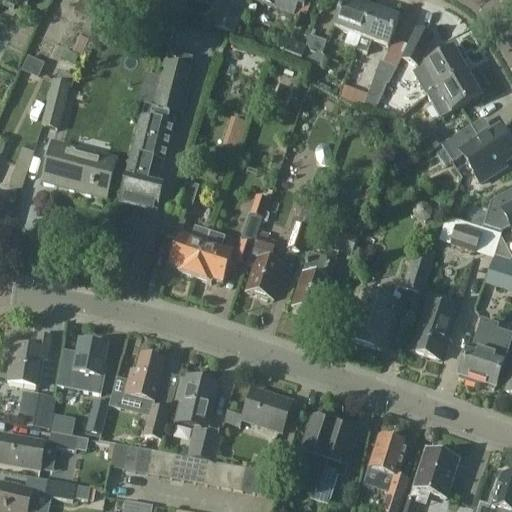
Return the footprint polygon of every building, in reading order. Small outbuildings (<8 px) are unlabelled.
[(5,0),(2,7),(13,12),(16,5),(5,0)] [(16,0),(15,4),(27,9),(30,0),(16,0)] [(81,0),(74,15),(87,22),(97,27),(104,12),(81,0)] [(149,0),(147,7),(166,14),(170,0),(149,0)] [(254,0),(253,4),(261,7),(287,17),(293,19),(291,26),(296,28),(303,10),(307,0),(254,0)] [(172,1),(167,14),(180,18),(183,11),(185,5),(179,3),(172,1)] [(344,2),(333,32),(347,37),(344,47),(356,52),(371,12),(344,2)] [(221,8),(213,30),(233,37),(241,15),(221,8)] [(398,22),(371,12),(356,52),(356,54),(366,57),(371,44),(388,51),(398,22)] [(403,62),(417,69),(421,66),(434,42),(418,33),(403,62)] [(306,48),(301,62),(319,70),(324,58),(321,57),(326,44),(310,38),(307,44),(306,48)] [(301,62),(306,48),(285,40),(279,55),(301,62)] [(395,43),(391,51),(383,65),(379,64),(362,111),(365,112),(374,114),(388,86),(407,49),(395,43)] [(437,92),(466,76),(453,53),(424,69),(437,92)] [(126,181),(119,207),(156,217),(163,190),(156,189),(174,120),(181,121),(193,72),(189,71),(192,61),(170,56),(168,66),(163,65),(152,110),(144,108),(126,181)] [(437,92),(427,98),(434,110),(444,105),(451,116),(479,100),(478,97),(483,94),(477,84),(472,87),(471,85),(474,84),(470,78),(468,80),(466,76),(437,92)] [(69,88),(54,84),(53,84),(41,130),(58,134),(70,88),(69,88)] [(400,92),(388,86),(374,114),(386,118),(400,92)] [(361,115),(357,127),(379,134),(382,123),(361,115)] [(478,142),(470,129),(440,149),(450,164),(461,158),(467,167),(480,187),(506,171),(504,167),(511,161),(511,143),(511,142),(508,144),(506,141),(500,132),(498,129),(493,132),(478,142)] [(440,132),(420,145),(415,148),(423,159),(447,144),(440,132)] [(42,187),(105,203),(115,164),(52,148),(42,187)] [(317,152),(316,152),(319,166),(320,167),(321,167),(322,168),(323,168),(324,168),(325,168),(325,167),(326,167),(327,167),(328,167),(328,166),(329,165),(329,164),(327,150),(326,150),(325,149),(324,149),(323,149),(322,149),(321,149),(320,149),(319,149),(319,150),(318,150),(317,151),(317,152)] [(14,172),(27,176),(34,155),(21,151),(14,172)] [(169,212),(167,219),(182,224),(186,212),(185,212),(187,207),(190,198),(177,194),(176,193),(169,212)] [(511,194),(496,203),(491,205),(483,230),(500,235),(510,231),(511,235),(511,194)] [(256,200),(250,218),(262,221),(268,204),(256,200)] [(414,207),(412,215),(414,222),(424,225),(431,221),(433,213),(428,205),(420,204),(414,207)] [(315,214),(303,210),(296,228),(309,232),(315,214)] [(182,224),(167,219),(161,237),(177,243),(178,240),(179,241),(185,225),(182,224)] [(295,227),(287,250),(286,252),(301,257),(309,232),(296,228),(295,227)] [(476,237),(456,230),(450,248),(475,256),(481,238),(476,237)] [(194,231),(190,244),(179,241),(178,240),(177,243),(168,270),(179,274),(178,277),(195,283),(209,236),(194,231)] [(254,269),(246,295),(258,299),(260,303),(266,305),(270,303),(272,304),(283,271),(269,266),(271,258),(276,245),(267,242),(269,238),(259,234),(257,239),(254,248),(248,267),(254,269)] [(225,241),(209,236),(195,283),(210,288),(212,284),(222,288),(232,258),(220,254),(225,241)] [(352,245),(336,239),(331,252),(347,258),(352,245)] [(243,244),(237,263),(248,267),(254,248),(243,244)] [(301,277),(303,277),(293,311),(295,311),(297,315),(303,317),(306,315),(319,319),(329,285),(335,269),(325,266),(326,261),(308,256),(301,277)] [(494,259),(488,278),(499,281),(505,262),(494,259)] [(416,268),(407,294),(422,299),(431,272),(416,268)] [(388,290),(384,302),(361,294),(345,341),(384,354),(400,307),(405,292),(393,288),(388,290)] [(454,315),(428,307),(427,306),(411,355),(438,364),(454,315)] [(466,349),(457,379),(458,379),(462,380),(463,385),(475,389),(491,394),(493,390),(495,391),(496,391),(505,361),(504,361),(509,347),(499,343),(501,335),(497,334),(502,318),(490,314),(484,330),(481,329),(474,351),(466,349)] [(36,351),(12,347),(7,384),(38,389),(42,362),(46,362),(49,339),(38,337),(36,351)] [(111,350),(106,349),(79,344),(73,376),(77,377),(76,380),(86,383),(87,379),(88,379),(85,395),(101,398),(111,350)] [(125,399),(157,407),(168,364),(142,358),(138,374),(131,373),(125,399)] [(180,406),(175,425),(206,433),(218,387),(187,379),(186,382),(181,381),(175,404),(180,406)] [(281,437),(291,407),(251,392),(241,422),(281,437)] [(27,423),(26,429),(40,432),(46,399),(33,396),(27,423)] [(86,434),(86,435),(101,438),(109,407),(94,403),(86,434)] [(142,440),(160,444),(162,445),(170,413),(150,408),(142,440)] [(309,456),(299,487),(313,492),(335,424),(325,420),(324,423),(312,419),(301,453),(309,456)] [(313,492),(310,502),(327,507),(336,479),(342,481),(345,470),(357,434),(345,430),(346,429),(346,427),(335,424),(313,492)] [(187,454),(186,460),(198,462),(209,464),(215,465),(221,440),(193,433),(187,454)] [(75,456),(78,441),(50,436),(48,451),(75,456)] [(0,466),(39,474),(44,446),(0,438),(0,466)] [(367,472),(362,487),(390,496),(392,494),(396,481),(397,481),(407,450),(404,449),(402,445),(396,443),(393,445),(377,440),(367,472)] [(114,447),(111,463),(109,471),(122,473),(126,450),(114,447)] [(138,452),(126,450),(122,473),(135,476),(138,452)] [(280,478),(281,474),(288,456),(270,450),(265,464),(256,460),(252,472),(257,474),(268,476),(280,478)] [(151,454),(138,452),(135,476),(146,478),(151,454)] [(151,454),(146,478),(159,480),(162,456),(151,454)] [(174,458),(162,456),(159,480),(170,482),(174,458)] [(417,475),(409,500),(419,503),(420,498),(428,500),(429,497),(445,502),(456,465),(453,464),(453,461),(443,458),(442,460),(426,456),(420,476),(417,475)] [(174,458),(170,482),(182,484),(186,460),(174,458)] [(186,460),(182,484),(194,486),(198,462),(186,460)] [(198,462),(194,486),(205,488),(209,464),(198,462)] [(209,464),(205,488),(217,491),(221,467),(215,465),(209,464)] [(221,467),(217,491),(229,493),(233,469),(221,467)] [(245,471),(233,469),(229,493),(241,495),(245,471)] [(245,471),(241,495),(253,497),(257,474),(252,472),(245,471)] [(257,474),(253,497),(264,499),(266,487),(268,476),(257,474)] [(268,476),(266,487),(264,499),(265,497),(275,499),(277,488),(280,478),(268,476)] [(479,506),(476,511),(511,511),(511,483),(501,479),(495,497),(492,496),(488,509),(479,506)] [(74,500),(75,490),(46,484),(44,500),(73,505),(74,500)] [(0,486),(0,511),(28,511),(29,509),(36,511),(39,496),(39,495),(25,492),(0,486)] [(88,492),(75,490),(74,500),(86,502),(88,492)] [(392,494),(390,496),(385,511),(402,511),(406,499),(392,494)] [(415,511),(419,503),(409,500),(406,499),(402,511),(415,511)]
